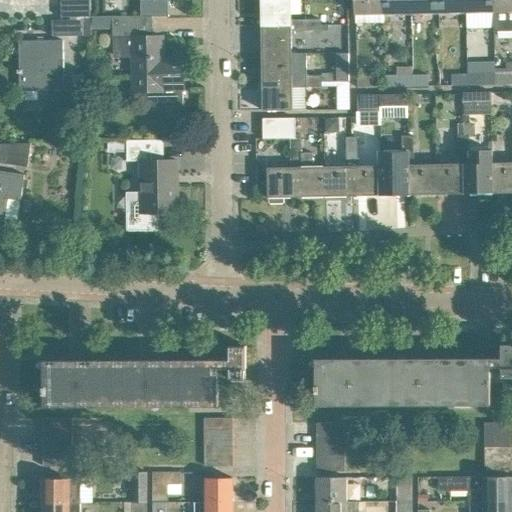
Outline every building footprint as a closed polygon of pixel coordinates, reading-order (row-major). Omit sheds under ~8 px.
[(60,0),(61,17),(90,17),(90,0),(60,0)] [(141,0),(141,16),(169,16),(168,0),(141,0)] [(292,19),(291,0),(261,0),(262,25),(292,25),(292,31),(306,30),(306,19),(292,19)] [(384,23),(384,13),(383,0),(355,0),(356,23),(384,23)] [(412,12),(411,0),(383,0),(384,13),(412,12)] [(439,11),(438,0),(411,0),(412,12),(439,11)] [(467,11),(466,0),(438,0),(439,11),(467,11)] [(494,10),(493,0),(466,0),(467,11),(494,10)] [(511,31),(511,0),(493,0),(494,10),(495,32),(511,31)] [(92,35),(92,17),(69,18),(70,20),(53,20),(53,29),(53,36),(92,35)] [(113,17),(114,29),(130,29),(130,17),(119,17),(113,17)] [(321,25),(321,19),(306,19),(306,30),(321,30),(321,25)] [(292,53),(292,31),(292,25),(262,25),(262,54),(292,53)] [(163,59),(162,36),(133,36),(134,92),(147,91),(147,107),(184,106),(183,88),(185,88),(184,59),(163,59)] [(64,91),(64,40),(19,41),(20,91),(64,91)] [(351,52),(338,53),(339,81),(340,81),(350,81),(351,81),(351,52)] [(293,75),(292,53),(262,54),(263,82),(293,81),(293,87),(307,86),(307,75),(293,75)] [(469,61),(469,74),(470,85),(495,85),(495,73),(483,74),(483,61),(469,61)] [(440,86),(440,74),(429,75),(428,66),(413,67),(413,87),(440,86)] [(413,87),(413,67),(397,67),(397,76),(385,76),(385,85),(385,87),(413,87)] [(511,84),(511,68),(495,69),(495,73),(495,85),(511,84)] [(470,85),(469,74),(440,74),(440,86),(470,85)] [(322,81),(322,75),(307,75),(307,86),(322,86),(322,81)] [(385,85),(385,76),(357,77),(357,88),(374,88),(374,86),(385,85)] [(293,110),(293,87),(293,81),(263,82),(263,110),(293,110)] [(350,81),(340,81),(340,91),(350,91),(350,81)] [(492,92),(463,93),(463,104),(492,103),(492,92)] [(381,94),(358,94),(358,111),(381,111),(381,94)] [(381,94),(381,111),(381,119),(407,118),(407,94),(381,94)] [(340,117),(326,118),(326,132),(340,131),(340,117)] [(295,138),(295,118),(263,118),(263,138),(290,138),(295,138)] [(470,149),(470,134),(464,135),(463,135),(458,135),(459,149),(470,149)] [(414,150),(414,136),(408,136),(402,136),(403,150),(414,150)] [(358,151),(358,137),(351,137),(346,137),(347,152),(358,151)] [(302,152),(301,138),(295,138),(290,138),(290,153),(302,152)] [(16,143),(13,165),(28,166),(31,143),(16,143)] [(465,193),(464,163),(470,163),(470,150),(470,149),(459,149),(459,164),(437,164),(437,194),(465,193)] [(409,194),(408,165),(414,164),(414,150),(403,150),(380,151),(381,165),(381,195),(409,194)] [(493,193),(493,163),(492,150),(470,150),(470,163),(464,163),(465,193),(493,193)] [(353,196),(353,166),(358,166),(358,151),(347,152),(347,166),(325,166),(325,196),(353,196)] [(297,197),(297,167),(302,167),(302,152),(290,153),(291,167),(257,168),(257,186),(269,186),(269,197),(270,197),(270,203),(284,203),(284,197),(297,197)] [(325,196),(325,166),(313,167),(313,152),(302,152),(302,167),(297,167),(297,197),(325,196)] [(158,229),(158,212),(163,212),(163,214),(167,214),(167,212),(172,212),(172,176),(178,176),(178,160),(141,161),(141,193),(128,193),(128,230),(158,229)] [(511,192),(511,162),(493,163),(493,193),(511,192)] [(437,164),(414,164),(408,165),(409,194),(437,194),(437,164)] [(381,165),(358,166),(353,166),(353,196),(381,195),(381,165)] [(21,200),(25,174),(0,170),(0,220),(5,221),(9,199),(21,200)] [(491,404),(491,382),(504,382),(504,377),(511,376),(511,345),(504,345),(504,344),(502,344),(502,354),(489,354),(489,360),(472,360),(472,365),(439,366),(439,360),(403,360),(403,366),(370,366),(370,360),(334,360),(334,366),(318,366),(318,365),(317,365),(317,385),(315,385),(316,393),(317,393),(317,405),(335,405),(335,398),(352,398),(352,405),(353,405),(353,398),(369,398),(369,405),(370,405),(370,404),(386,404),(386,405),(387,405),(387,404),(403,404),(403,405),(404,405),(404,398),(421,398),(421,405),(422,405),(422,398),(438,398),(438,404),(439,404),(455,404),(456,404),(472,403),(472,404),(473,404),(473,398),(490,398),(490,404),(491,404)] [(218,406),(218,384),(232,384),(232,378),(246,378),(246,368),(246,345),(245,345),(245,346),(232,346),(232,345),(230,345),(230,356),(217,356),(217,361),(200,361),(200,367),(167,367),(167,361),(131,361),(131,367),(97,367),(97,362),(62,362),(62,367),(45,367),(46,366),(45,366),(45,387),(43,387),(43,394),(45,394),(45,406),(63,406),(63,400),(79,400),(79,406),(80,406),(80,400),(97,400),(97,406),(98,406),(98,405),(114,405),(114,406),(115,406),(115,405),(131,405),(131,406),(132,406),(132,399),(148,399),(148,406),(149,406),(149,399),(166,399),(166,406),(167,406),(167,405),(183,405),(183,406),(184,406),(184,405),(200,405),(200,406),(201,406),(201,399),(217,399),(217,406),(218,406)] [(233,430),(233,417),(205,418),(205,430),(233,430)] [(73,418),(44,418),(44,430),(73,431),(73,418)] [(511,434),(511,422),(485,422),(485,435),(511,434)] [(345,423),(317,423),(317,436),(345,436),(345,423)] [(73,442),(73,431),(44,430),(44,441),(73,442)] [(233,442),(233,430),(205,430),(205,443),(233,442)] [(511,447),(511,434),(485,435),(485,447),(511,447)] [(345,448),(345,436),(317,436),(317,448),(345,448)] [(72,454),(73,442),(44,441),(43,454),(72,454)] [(233,454),(233,442),(205,443),(205,455),(233,454)] [(511,459),(511,447),(485,447),(485,459),(511,459)] [(345,460),(345,448),(317,448),(317,460),(345,460)] [(72,466),(72,454),(43,454),(43,466),(72,466)] [(233,466),(233,454),(205,455),(205,466),(233,466)] [(511,470),(511,459),(485,459),(485,470),(511,470)] [(345,471),(345,460),(317,460),(317,471),(345,471)] [(147,502),(147,472),(132,472),(133,502),(147,502)] [(168,502),(168,484),(168,472),(153,472),(153,502),(168,502)] [(412,502),(412,476),(396,477),(397,502),(412,502)] [(511,501),(511,476),(451,477),(451,489),(469,489),(470,502),(484,502),(511,501)] [(347,502),(347,477),(317,477),(317,502),(347,502)] [(81,479),(69,479),(43,478),(43,504),(81,503),(81,479)] [(233,502),(233,478),(207,478),(207,502),(233,502)] [(418,494),(418,502),(428,502),(428,494),(418,494)] [(511,511),(511,501),(484,502),(483,511),(511,511)] [(147,511),(147,502),(133,502),(132,511),(147,511)] [(167,511),(168,502),(153,502),(153,511),(167,511)] [(233,511),(233,502),(207,502),(195,502),(195,511),(233,511)] [(346,511),(347,502),(317,502),(317,511),(346,511)] [(412,511),(412,502),(397,502),(396,511),(412,511)] [(80,511),(81,503),(43,504),(42,511),(80,511)]
